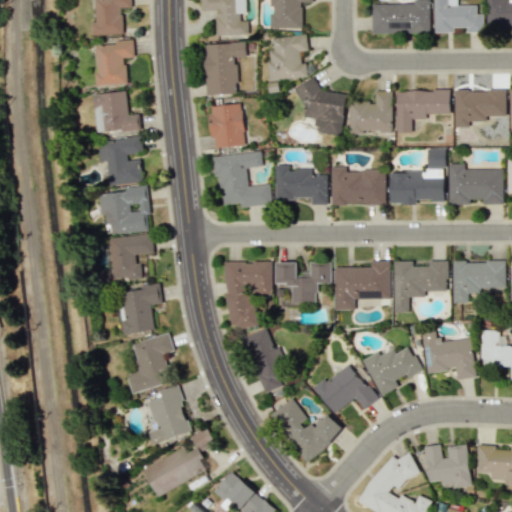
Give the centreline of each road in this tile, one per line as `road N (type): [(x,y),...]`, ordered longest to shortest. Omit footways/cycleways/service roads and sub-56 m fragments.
road 1 (tertiary): [(322,511),(255,436),(209,337),(170,0)]
road 2 (residential): [(192,236),(511,233)]
road 3 (residential): [(319,509),(379,440),(416,416),(511,411)]
road 4 (residential): [(341,0),(347,62),(511,58)]
